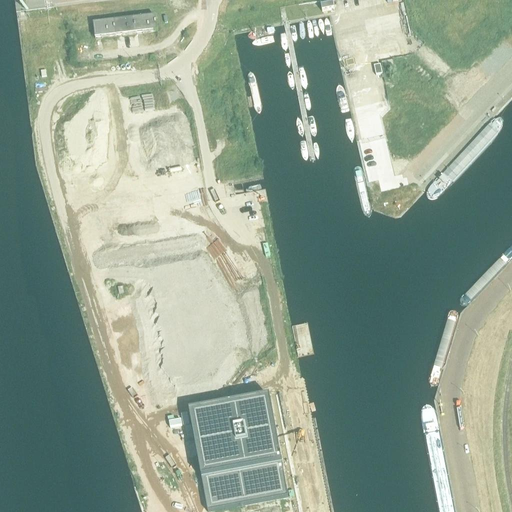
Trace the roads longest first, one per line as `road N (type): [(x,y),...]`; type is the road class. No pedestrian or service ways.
road 1 (residential): [(158,511),(41,129),(47,106),(73,84),(183,67),(198,54),(207,27)]
road 2 (unclassified): [(470,511),(451,368),(459,340),(511,282)]
road 3 (unclassified): [(385,214),(511,74)]
